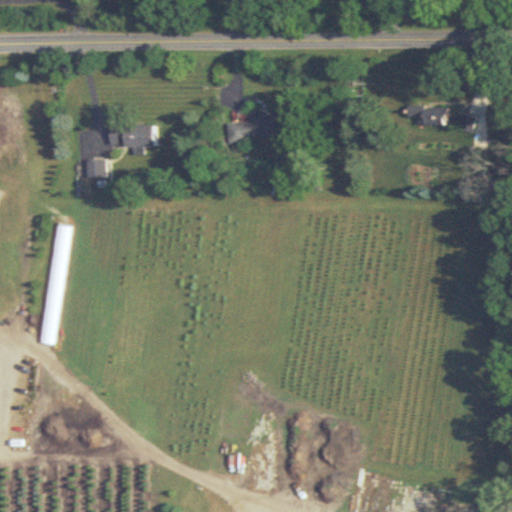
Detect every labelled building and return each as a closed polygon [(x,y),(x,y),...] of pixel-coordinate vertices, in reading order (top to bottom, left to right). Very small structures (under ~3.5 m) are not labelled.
[(451,116),(451,107),(412,107),(412,125),(474,125),(474,116),(451,116)] [(249,137),(284,137),(284,114),(253,114),(253,123),(230,123),(230,144),(249,144),(249,137)] [(159,125),(113,125),(113,147),(159,147),(159,125)] [(107,160),(90,160),(90,176),(107,176),(107,160)] [(40,342),(54,344),(70,227),(56,225),(40,342)]
